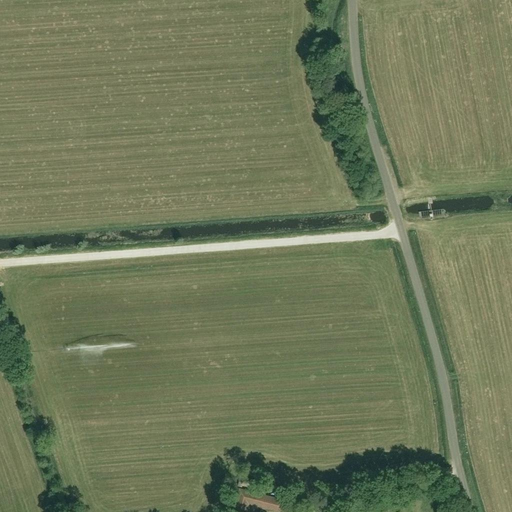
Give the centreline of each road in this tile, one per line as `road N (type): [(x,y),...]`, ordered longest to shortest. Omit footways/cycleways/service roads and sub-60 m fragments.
road 1 (unclassified): [(468,511),(432,331),(368,126),(352,0)]
road 2 (track): [(0,262),(400,230)]
